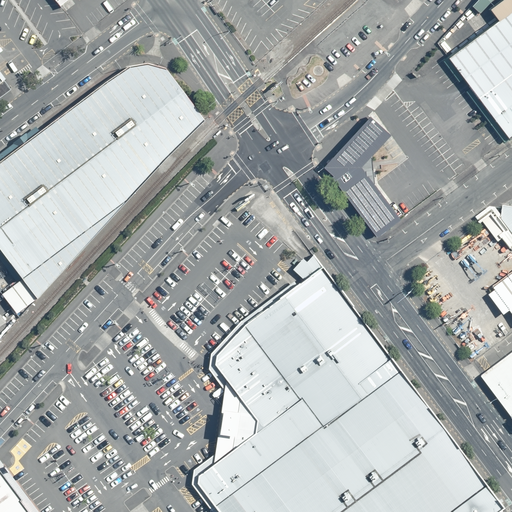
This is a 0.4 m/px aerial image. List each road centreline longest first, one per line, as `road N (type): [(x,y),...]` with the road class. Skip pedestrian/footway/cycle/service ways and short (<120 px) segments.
road 1 (residential): [(59,359),(183,222),(262,156)]
road 2 (secondary): [(511,490),(356,283)]
road 3 (secondary): [(374,269),(506,449)]
road 4 (residential): [(283,144),(354,95),(444,0)]
road 5 (tertiary): [(0,128),(163,5)]
road 6 (unclassified): [(59,359),(178,511)]
road 7 (secondary): [(262,156),(163,5)]
road 8 (secondary): [(184,0),(283,144)]
road 9 (residential): [(374,269),(511,166)]
road 10 (secondary): [(356,283),(262,156)]
road 11 (secondary): [(283,144),(374,269)]
